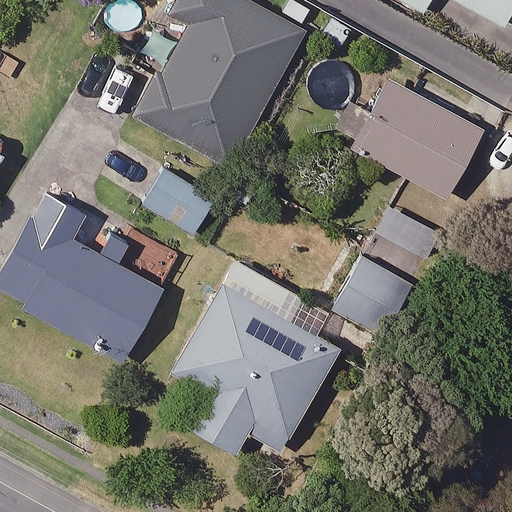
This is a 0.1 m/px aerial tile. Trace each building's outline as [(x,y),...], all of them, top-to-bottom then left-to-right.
[(300,17),(266,0),(173,0),(171,5),(186,13),(136,110),(229,158),(300,17)] [(511,0),(413,0),(422,5),(424,0),(470,0),(502,17),(511,0)] [(481,115),(384,64),(347,135),(444,186),(481,115)] [(215,192),(163,159),(140,194),(192,228),(215,192)] [(124,230),(45,185),(0,263),(0,283),(119,351),(160,279),(112,252),(124,230)] [(439,223),(387,198),(374,224),(426,250),(439,223)] [(413,268),(365,239),(329,299),(377,328),(413,268)] [(337,326),(224,266),(172,363),(203,380),(185,415),(234,441),(246,418),(279,436),(337,326)]
